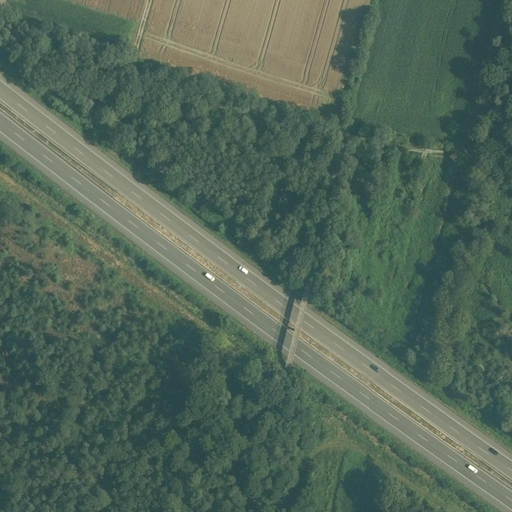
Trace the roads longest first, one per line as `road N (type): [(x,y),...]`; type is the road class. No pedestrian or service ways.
road 1 (motorway): [(511,470),(0,92)]
road 2 (motorway): [(0,124),(511,501)]
road 3 (track): [(150,0),(128,81),(312,133),(343,134)]
road 4 (track): [(257,511),(199,469),(0,403)]
road 5 (track): [(451,511),(363,449),(328,442),(306,458),(278,508),(260,511)]
road 6 (unknown): [(472,149),(430,152),(343,134)]
